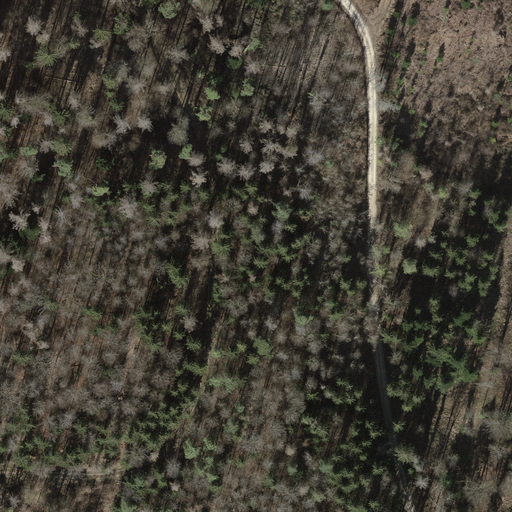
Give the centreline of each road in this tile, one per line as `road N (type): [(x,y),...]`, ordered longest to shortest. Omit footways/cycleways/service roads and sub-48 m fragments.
road 1 (track): [(143,0),(204,144),(212,205),(212,313),(194,413),(176,441),(135,467),(82,475),(0,468)]
road 2 (track): [(413,511),(384,396),(372,294),(369,36),(348,0)]
